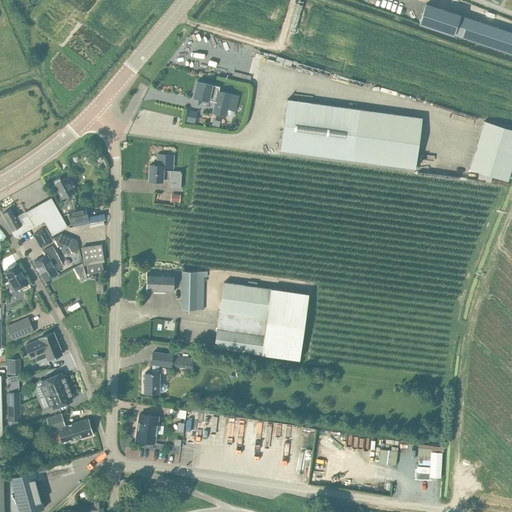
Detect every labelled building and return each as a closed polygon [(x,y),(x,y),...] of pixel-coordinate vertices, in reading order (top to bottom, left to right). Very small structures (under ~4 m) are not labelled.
[(511,53),(511,32),(426,4),(419,23),(511,53)] [(219,87),(212,85),(196,81),(193,97),(214,102),(211,113),(226,117),(226,116),(232,117),(234,116),(235,111),(239,95),(218,91),(219,87)] [(414,168),(421,118),(286,99),(280,150),(414,168)] [(196,121),(198,111),(189,109),(187,120),(196,121)] [(507,180),(511,165),(511,128),(484,120),(469,169),(507,180)] [(157,165),(150,164),(149,180),(163,181),(163,179),(169,180),(169,188),(181,189),(181,171),(163,170),(163,168),(173,169),(173,155),(157,154),(157,165)] [(75,199),(72,193),(74,192),(67,177),(54,184),(62,198),(65,204),(60,207),(64,215),(69,214),(69,215),(67,216),(69,224),(70,227),(77,225),(77,223),(89,221),(86,206),(74,209),(72,201),(75,199)] [(171,193),(170,201),(179,202),(180,195),(171,193)] [(15,237),(34,227),(44,221),(52,235),(67,226),(51,197),(25,212),(25,211),(16,217),(11,208),(2,213),(12,231),(15,237)] [(45,227),(33,234),(40,248),(53,241),(45,227)] [(54,236),(58,245),(63,242),(62,232),(54,236)] [(101,244),(81,247),(84,265),(86,264),(87,273),(103,270),(102,262),(104,262),(101,244)] [(52,245),(42,251),(45,255),(34,262),(44,280),(57,273),(56,270),(64,266),(52,245)] [(30,287),(28,283),(17,263),(4,271),(15,290),(21,286),(23,291),(30,287)] [(181,273),(181,285),(180,309),(203,310),(204,277),(207,277),(207,271),(181,270),(181,273)] [(181,285),(181,273),(147,272),(146,291),(174,291),(174,285),(181,285)] [(223,282),(214,347),(261,354),(299,360),(308,293),(271,288),(223,282)] [(28,317),(7,325),(13,340),(34,331),(28,317)] [(62,354),(53,332),(38,338),(39,339),(26,345),(31,357),(44,352),(47,360),(62,354)] [(159,373),(159,366),(171,367),(172,366),(192,369),(194,358),(173,355),(173,354),(152,351),(150,364),(152,365),(152,373),(145,373),(144,393),(159,393),(159,392),(162,392),(165,392),(166,390),(166,386),(165,384),(162,383),(159,383),(159,373)] [(243,376),(241,366),(235,368),(237,378),(243,376)] [(45,395),(69,385),(64,375),(62,376),(61,373),(41,381),(43,384),(40,385),(45,395)] [(69,385),(45,395),(49,406),(51,405),(53,408),(72,400),(71,397),(73,396),(69,385)] [(19,405),(20,405),(19,391),(7,391),(7,406),(19,405)] [(19,405),(7,406),(7,421),(20,420),(20,405),(19,405)] [(169,416),(185,419),(186,411),(170,408),(169,416)] [(186,411),(185,417),(197,419),(198,412),(186,411)] [(88,419),(65,425),(61,413),(46,418),(50,431),(49,432),(53,444),(62,441),(62,443),(92,434),(88,419)] [(153,443),(157,417),(138,414),(134,441),(153,443)] [(441,452),(431,452),(429,477),(440,477),(441,452)] [(30,511),(44,508),(37,486),(38,486),(37,485),(36,483),(37,483),(37,482),(36,482),(33,471),(10,478),(9,511),(30,511)] [(68,510),(68,511),(103,511),(103,500),(94,501),(94,505),(75,505),(76,509),(68,510)]
